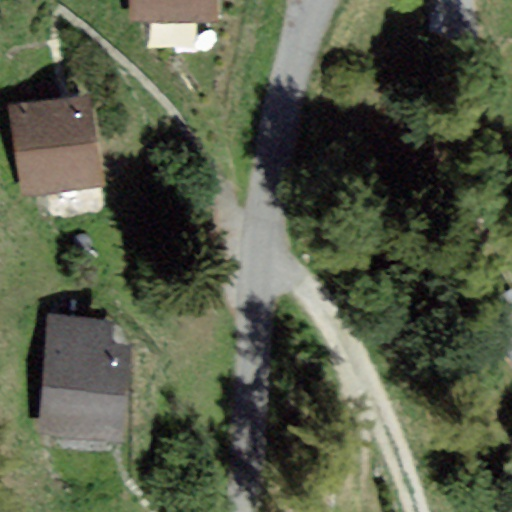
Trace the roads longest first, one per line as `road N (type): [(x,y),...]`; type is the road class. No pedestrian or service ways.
road 1 (residential): [(243,511),(266,199),(289,74),(320,0)]
road 2 (track): [(414,511),(360,374),(322,309),(262,253)]
